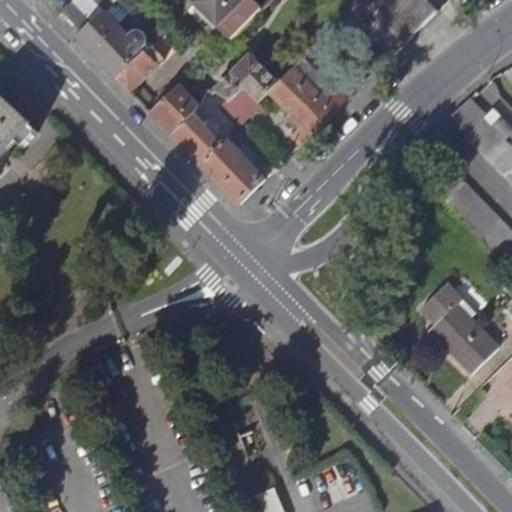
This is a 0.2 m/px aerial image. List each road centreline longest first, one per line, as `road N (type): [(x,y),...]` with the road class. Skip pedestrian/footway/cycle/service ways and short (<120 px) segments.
road 1 (tertiary): [(3,11),(246,267)]
road 2 (residential): [(442,69),(246,267)]
road 3 (residential): [(391,415),(356,330),(368,200)]
road 4 (tertiary): [(246,267),(391,415)]
road 5 (residential): [(368,200),(383,161),(442,69)]
road 6 (residential): [(246,267),(296,265),(325,251),(350,232),(368,200)]
road 7 (tertiary): [(391,415),(486,511)]
